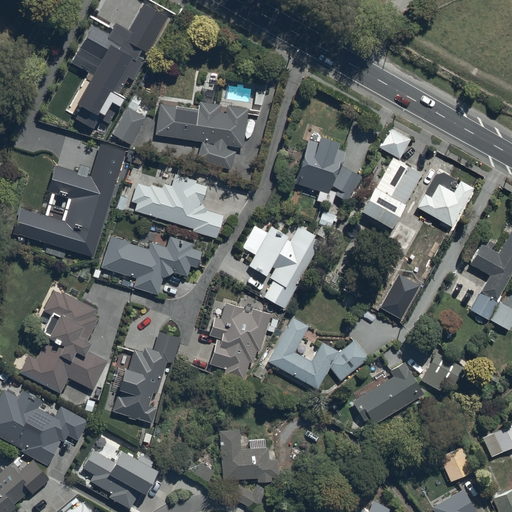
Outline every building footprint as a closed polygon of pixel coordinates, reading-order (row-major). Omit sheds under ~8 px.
[(169,17),(144,2),(128,30),(115,22),(108,34),(92,24),(70,62),(93,75),(77,103),(83,107),(77,118),(96,129),(101,119),(110,125),(125,98),(119,95),(129,78),(134,81),(146,60),(138,56),(142,49),(149,53),(169,17)] [(216,94),(217,81),(204,80),(203,93),(216,94)] [(197,105),(160,99),(156,128),(204,135),(203,140),(201,139),(197,155),(228,164),(233,148),(222,145),(223,138),(239,141),(245,104),(226,101),(225,108),(216,106),(217,100),(198,97),(197,105)] [(139,119),(124,111),(111,135),(126,143),(139,119)] [(388,126),(379,142),(398,152),(407,136),(388,126)] [(337,136),(317,129),(314,137),(307,135),(294,173),(320,182),(316,193),(328,198),(332,187),(327,185),(341,146),(334,144),(337,136)] [(125,152),(100,144),(91,176),(55,165),(47,191),(73,199),(66,222),(21,208),(14,232),(93,256),(125,152)] [(368,186),(356,205),(385,223),(416,173),(390,158),(372,188),(368,186)] [(359,173),(341,163),(330,182),(347,193),(359,173)] [(220,182),(203,171),(198,179),(216,190),(220,182)] [(426,190),(420,202),(452,219),(471,185),(461,180),(455,191),(437,182),(431,193),(426,190)] [(204,190),(177,181),(173,190),(167,188),(165,191),(153,187),(151,192),(138,187),(133,202),(140,204),(137,212),(215,238),(222,220),(196,211),(204,190)] [(322,209),(319,218),(329,221),(332,212),(322,209)] [(342,211),(335,223),(349,230),(355,218),(342,211)] [(511,307),(493,296),(511,261),(511,220),(495,249),(479,240),(468,259),(490,271),(470,306),(505,325),(511,312),(511,307)] [(399,223),(391,239),(407,247),(415,232),(399,223)] [(438,225),(430,238),(440,244),(447,230),(438,225)] [(262,295),(279,305),(315,240),(294,229),(287,242),(280,238),(282,235),(268,228),(248,264),(272,277),(262,295)] [(187,245),(166,239),(163,250),(148,246),(146,252),(110,241),(101,268),(134,278),(131,289),(153,296),(159,278),(170,273),(182,277),(185,266),(192,268),(194,260),(197,253),(186,249),(187,245)] [(386,252),(380,264),(393,271),(400,259),(386,252)] [(420,287),(399,275),(380,308),(401,320),(420,287)] [(12,367),(58,390),(66,374),(92,387),(107,359),(84,347),(89,338),(86,337),(97,315),(92,313),(95,306),(64,290),(66,286),(54,280),(40,306),(38,305),(30,320),(42,326),(40,329),(47,333),(35,356),(26,352),(25,355),(20,352),(12,367)] [(239,304),(223,300),(219,316),(213,315),(209,332),(218,334),(212,362),(224,365),(223,371),(240,375),(244,357),(249,358),(251,346),(257,347),(266,310),(250,306),(248,312),(237,310),(239,304)] [(355,339),(340,351),(321,340),(310,359),(291,349),(305,323),(292,316),(269,358),(316,383),(328,361),(340,375),(366,353),(355,339)] [(116,394),(111,408),(128,413),(127,415),(134,417),(135,416),(151,421),(156,405),(147,402),(151,389),(157,390),(166,359),(172,361),(180,335),(158,329),(153,347),(143,344),(141,349),(133,347),(128,365),(123,363),(117,385),(121,386),(119,394),(116,394)] [(458,366),(435,352),(420,377),(438,387),(444,376),(450,380),(458,366)] [(423,390),(405,359),(393,365),(396,371),(351,396),(362,414),(370,410),(374,417),(423,390)] [(259,363),(252,373),(261,379),(267,369),(259,363)] [(3,386),(0,391),(0,433),(21,445),(20,448),(45,462),(59,437),(62,438),(66,432),(76,438),(86,418),(59,404),(53,414),(36,405),(40,399),(21,389),(17,394),(3,386)] [(481,436),(489,454),(511,443),(511,424),(511,422),(481,436)] [(219,427),(222,474),(254,472),(254,476),(266,475),(265,471),(272,470),(272,455),(263,456),(262,444),(236,445),(234,426),(219,427)] [(456,444),(436,453),(447,475),(467,466),(456,444)] [(111,458),(92,447),(82,465),(93,471),(89,479),(110,491),(108,495),(129,506),(139,487),(141,488),(154,465),(150,462),(152,457),(139,450),(137,455),(118,445),(111,458)] [(0,511),(11,511),(17,508),(14,505),(30,491),(32,494),(49,479),(33,460),(21,471),(13,462),(0,473),(0,511)] [(199,460),(193,471),(207,480),(213,468),(199,460)] [(216,483),(228,488),(232,480),(220,474),(216,483)] [(234,493),(260,509),(270,492),(256,483),(252,491),(240,484),(234,493)] [(511,511),(511,486),(493,496),(500,511),(511,511)] [(471,511),(471,510),(473,509),(460,487),(431,504),(435,511),(471,511)] [(388,511),(390,510),(374,500),(369,511),(366,511),(352,505),(347,511),(388,511)] [(90,511),(83,502),(69,511),(90,511)]
